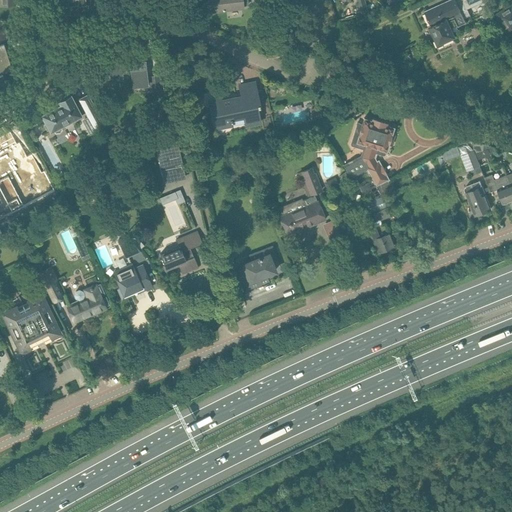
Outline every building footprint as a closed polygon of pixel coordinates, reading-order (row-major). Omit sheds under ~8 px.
[(207,0),(209,12),(215,11),(244,8),(243,6),(247,5),(246,0),(207,0)] [(368,12),(364,0),(357,0),(361,14),(368,12)] [(455,0),(450,0),(425,12),(432,27),(430,27),(436,40),(434,41),(438,48),(444,45),(442,42),(454,37),(447,22),(454,19),(458,26),(466,22),(464,18),(470,16),(467,9),(461,12),(455,0)] [(511,1),(511,5),(497,15),(510,35),(511,33),(511,0),(511,1)] [(0,43),(0,75),(3,75),(2,73),(12,70),(3,43),(0,44),(0,43)] [(99,66),(101,77),(123,75),(122,72),(131,71),(133,87),(146,85),(147,92),(156,91),(154,76),(145,77),(143,60),(99,66)] [(220,98),(210,100),(209,101),(208,101),(208,102),(208,103),(213,129),(233,124),(232,119),(248,115),(250,125),(260,123),(257,110),(260,109),(254,82),(239,86),(241,95),(231,97),(231,99),(222,100),(222,99),(221,99),(220,98)] [(104,126),(87,95),(79,100),(81,105),(77,107),(70,96),(59,102),(61,105),(41,115),(46,124),(44,125),(47,130),(49,129),(50,132),(53,131),(56,133),(59,133),(62,130),(62,126),(81,116),(80,114),(85,112),(95,131),(104,126)] [(313,119),(321,117),(319,107),(311,109),(313,119)] [(361,158),(344,167),(350,178),(366,170),(368,173),(369,173),(376,186),(387,180),(388,180),(388,179),(387,179),(378,162),(378,161),(377,161),(377,162),(374,163),(373,161),(373,160),(374,156),(375,153),(383,155),(384,154),(385,151),(386,151),(386,150),(387,146),(388,146),(388,145),(387,144),(391,134),(392,133),(391,133),(392,128),(393,128),(393,127),(392,127),(388,126),(387,125),(387,126),(385,125),(372,121),(371,121),(370,121),(370,120),(369,120),(365,119),(365,118),(364,118),(363,119),(364,119),(362,124),(362,125),(358,124),(358,123),(357,123),(357,124),(351,144),(352,145),(363,149),(364,149),(361,158)] [(116,146),(112,138),(106,140),(111,149),(116,146)] [(175,139),(166,141),(156,143),(160,161),(159,161),(162,175),(164,175),(165,182),(175,180),(180,179),(179,176),(184,175),(182,169),(184,169),(182,163),(181,163),(175,139)] [(470,170),(480,166),(475,154),(476,154),(477,154),(485,152),(482,144),(474,142),(472,141),(474,151),(464,155),(465,158),(468,164),(470,170)] [(0,172),(8,168),(18,186),(32,179),(39,192),(48,187),(49,188),(36,162),(35,163),(36,164),(28,169),(25,164),(26,163),(25,163),(23,160),(24,159),(23,159),(19,151),(20,151),(19,150),(18,150),(17,147),(18,147),(17,146),(16,146),(15,145),(8,149),(6,144),(5,142),(0,144),(0,172)] [(489,151),(491,156),(498,153),(496,148),(482,144),(485,152),(489,151)] [(301,172),(310,195),(321,190),(314,174),(312,175),(310,169),(301,172)] [(349,178),(346,173),(340,176),(344,181),(349,178)] [(492,175),(485,178),(491,192),(498,190),(503,204),(511,200),(511,188),(507,175),(494,180),(492,175)] [(68,184),(65,178),(59,181),(63,187),(68,184)] [(392,179),(375,187),(382,196),(396,190),(392,179)] [(482,187),(480,181),(467,186),(466,186),(465,187),(465,188),(465,189),(466,193),(474,215),(491,209),(482,187)] [(347,183),(341,186),(343,191),(350,188),(347,183)] [(338,188),(325,195),(328,200),(341,193),(338,188)] [(303,201),(302,198),(277,208),(287,234),(313,224),(314,224),(325,220),(317,201),(317,202),(314,196),(303,201)] [(381,196),(367,201),(372,214),(372,213),(373,214),(376,221),(390,216),(381,196)] [(400,200),(394,202),(397,209),(403,207),(400,200)] [(394,245),(385,223),(368,230),(377,252),(394,245)] [(197,231),(177,240),(179,246),(160,254),(166,269),(178,264),(182,274),(198,267),(190,248),(202,243),(197,231)] [(82,259),(89,258),(82,234),(75,236),(82,259)] [(141,251),(132,240),(120,245),(126,258),(141,251)] [(244,268),(239,270),(244,282),(246,290),(265,283),(270,281),(268,277),(277,273),(273,260),(271,254),(251,261),(243,265),(244,268)] [(150,282),(144,269),(141,271),(140,269),(135,271),(132,264),(113,272),(124,296),(142,288),(141,286),(150,282)] [(39,272),(45,284),(53,301),(64,296),(51,267),(39,272)] [(68,308),(74,321),(105,307),(105,306),(109,304),(106,297),(101,299),(96,286),(86,290),(87,292),(83,293),(83,291),(79,290),(76,291),(74,295),(76,298),(78,299),(77,300),(79,304),(68,308)] [(54,318),(50,309),(49,308),(47,309),(41,296),(27,302),(29,305),(19,310),(17,307),(4,314),(11,327),(8,328),(13,338),(15,337),(22,350),(37,343),(38,343),(36,339),(41,336),(43,340),(58,333),(52,319),(54,318)] [(45,369),(53,388),(81,376),(73,357),(45,369)]
